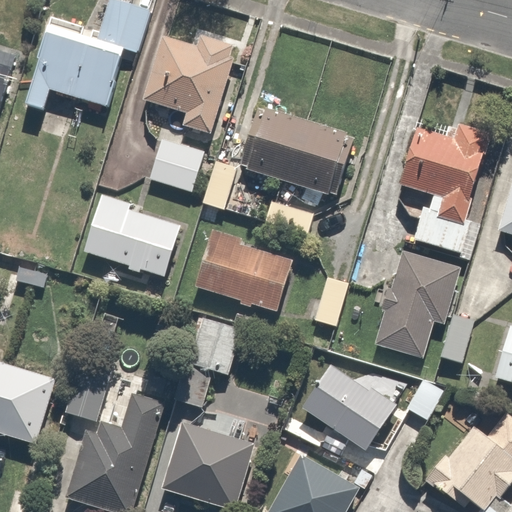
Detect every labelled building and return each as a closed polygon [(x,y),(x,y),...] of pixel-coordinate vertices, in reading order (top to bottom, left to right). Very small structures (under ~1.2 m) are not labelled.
[(127,0),(109,0),(98,38),(49,23),(25,107),(44,113),(51,89),(106,106),(124,45),(139,50),(152,7),(127,0)] [(199,46),(161,34),(140,100),(187,114),(182,130),(209,138),(238,47),(202,35),(199,46)] [(0,57),(0,109),(15,62),(0,57)] [(352,139),(259,110),(240,170),(334,199),(352,139)] [(431,196),(426,212),(417,239),(468,256),(477,229),(467,225),(496,136),(461,125),(457,138),(418,126),(399,186),(431,196)] [(210,153),(163,137),(148,182),(195,198),(210,153)] [(511,186),(498,228),(511,232),(511,186)] [(184,228),(100,199),(82,251),(165,280),(184,228)] [(294,266),(210,235),(191,285),(276,316),(294,266)] [(419,358),(432,321),(442,324),(462,269),(452,265),(407,249),(374,342),(419,358)] [(353,282),(330,274),(313,321),(335,329),(353,282)] [(482,317),(452,308),(439,354),(469,363),(482,317)] [(242,328),(203,317),(190,368),(228,378),(242,328)] [(511,324),(509,324),(493,380),(511,385),(511,324)] [(114,366),(80,355),(62,410),(97,421),(114,366)] [(56,380),(0,363),(0,435),(37,446),(56,380)] [(303,413),(336,435),(327,448),(339,457),(348,443),(366,455),(398,406),(335,364),(303,413)] [(210,378),(180,368),(170,398),(201,408),(210,378)] [(445,385),(423,373),(405,407),(427,419),(445,385)] [(138,511),(168,410),(129,399),(123,423),(101,417),(97,432),(83,428),(65,493),(132,511),(138,511)] [(425,480),(451,504),(462,492),(480,508),(476,511),(511,511),(511,414),(508,411),(502,417),(492,407),(425,480)] [(246,511),(269,450),(188,421),(163,489),(227,511),(246,511)] [(345,511),(358,488),(294,457),(266,511),(345,511)]
